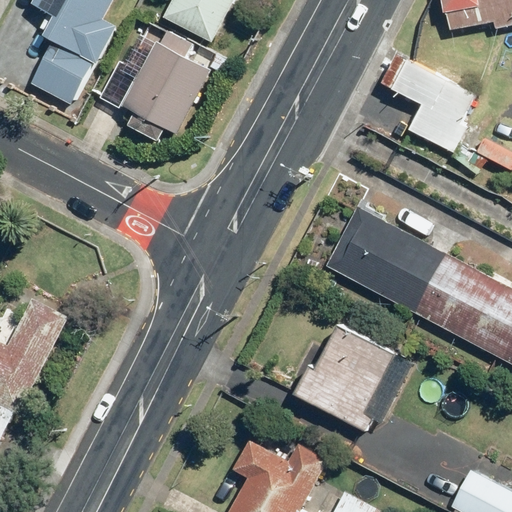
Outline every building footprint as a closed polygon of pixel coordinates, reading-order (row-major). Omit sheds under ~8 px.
[(112,16),(121,0),(41,0),(41,1),(64,14),(53,33),(107,62),(127,24),(112,16)] [(180,0),(173,15),(221,40),(242,0),(180,0)] [(511,0),(451,0),(456,28),(500,20),(502,29),(511,26),(511,0)] [(202,41),(177,28),(169,42),(163,39),(144,76),(129,67),(109,105),(125,113),(131,102),(143,108),(134,124),(169,142),(176,129),(185,133),(220,66),(196,53),(202,41)] [(79,102),(101,63),(60,39),(37,79),(79,102)] [(480,97),(409,58),(391,90),(428,111),(417,132),(450,150),(480,97)] [(342,173),(330,193),(360,210),(371,189),(342,173)] [(511,281),(368,207),(336,267),(511,358),(511,281)] [(0,452),(23,410),(27,412),(79,315),(43,295),(18,343),(0,333),(0,397),(4,400),(2,404),(0,402),(0,452)] [(424,361),(351,324),(348,322),(326,364),(320,361),(304,391),(375,427),(380,416),(392,422),(424,361)] [(315,511),(308,508),(334,460),(337,454),(293,431),(283,449),(260,437),(243,469),(258,477),(239,511),(315,511)] [(511,511),(511,484),(480,468),(460,506),(471,511),(511,511)] [(350,490),(338,511),(390,511),(391,511),(350,490)]
